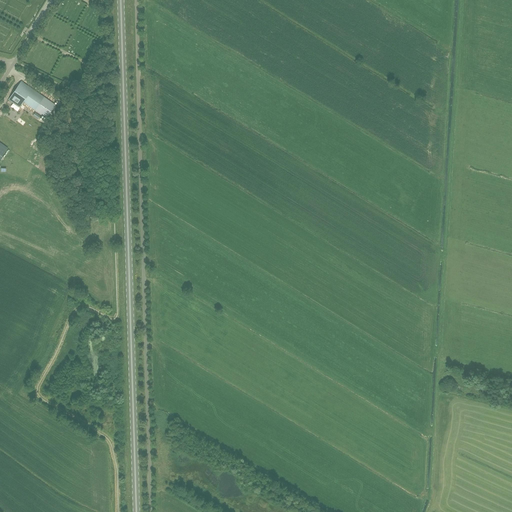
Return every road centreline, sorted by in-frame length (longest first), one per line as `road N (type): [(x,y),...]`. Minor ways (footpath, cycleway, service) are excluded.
road 1 (primary): [(135,511),(119,0)]
road 2 (unclassified): [(153,511),(139,0)]
road 3 (track): [(430,511),(438,382)]
